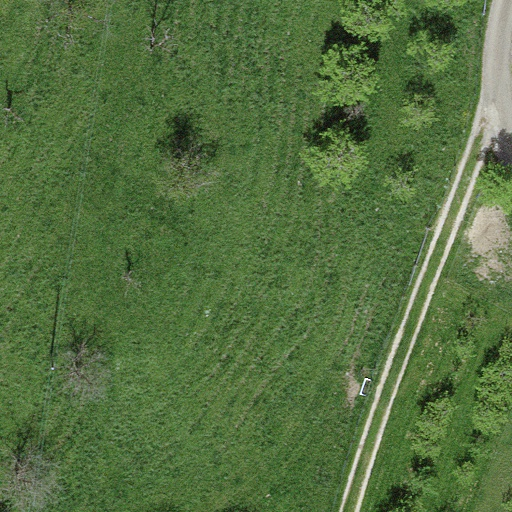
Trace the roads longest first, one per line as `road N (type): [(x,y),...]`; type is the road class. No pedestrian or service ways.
road 1 (track): [(486,116),(346,511)]
road 2 (unclassified): [(506,0),(486,116),(511,164)]
